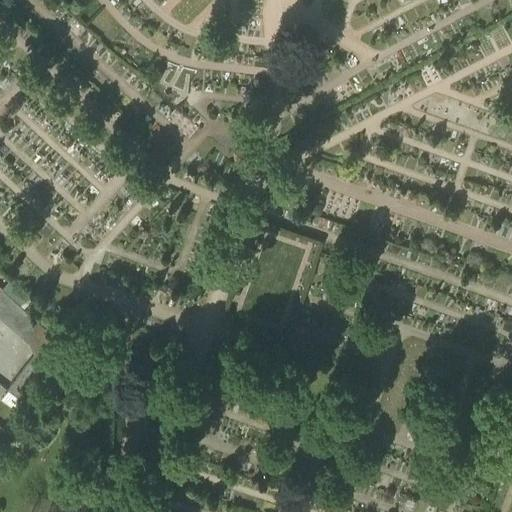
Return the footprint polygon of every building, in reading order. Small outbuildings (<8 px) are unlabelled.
[(255,146),(243,142),(234,150),(237,162),(248,165),(257,158),(255,146)] [(3,289),(0,292),(0,308),(11,297),(3,289)] [(19,304),(11,297),(0,308),(0,316),(4,320),(19,304)] [(27,312),(19,304),(4,320),(12,328),(27,312)] [(27,312),(12,328),(20,335),(35,319),(27,312)] [(35,319),(20,335),(29,343),(44,326),(35,319)] [(44,326),(29,343),(34,353),(52,367),(67,347),(44,326)] [(52,367),(34,353),(27,362),(45,376),(52,367)] [(45,376),(27,362),(20,371),(38,384),(45,376)] [(38,384),(20,371),(14,380),(31,393),(38,384)] [(31,393),(14,380),(7,388),(25,402),(31,393)]
